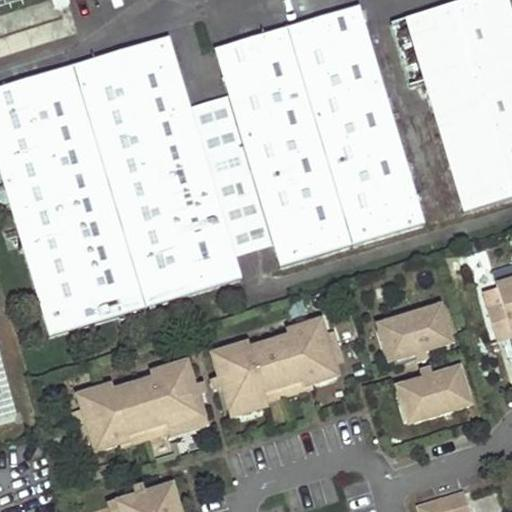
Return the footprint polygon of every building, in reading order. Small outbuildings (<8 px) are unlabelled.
[(511,201),(511,28),(504,0),(481,0),(403,22),(456,217),(511,201)] [(216,51),(280,269),(423,226),(359,9),(216,51)] [(162,36),(0,80),(0,203),(35,332),(228,279),(162,36)] [(511,287),(497,292),(503,309),(488,314),(497,343),(511,338),(511,335),(511,331),(511,330),(511,287)] [(450,347),(439,310),(384,328),(395,364),(450,347)] [(247,348),(211,359),(215,372),(224,401),(228,414),(265,402),(263,396),(310,382),(312,388),(337,380),(320,325),(294,333),(296,339),(287,342),(249,354),(247,348)] [(294,333),(285,336),(287,342),(296,339),(294,333)] [(0,422),(19,417),(0,357),(0,422)] [(203,422),(186,367),(150,378),(152,384),(113,396),(105,399),(103,393),(77,401),(81,414),(94,456),(120,448),(118,442),(165,427),(167,433),(203,422)] [(224,401),(215,372),(206,375),(215,404),(224,401)] [(469,409),(458,373),(403,389),(414,426),(469,409)] [(265,402),(266,405),(312,390),(312,388),(310,382),(263,396),(265,402)] [(113,396),(111,390),(103,393),(105,399),(113,396)] [(90,443),(81,414),(73,417),(82,446),(90,443)] [(121,450),(167,436),(167,433),(165,427),(118,442),(120,448),(121,450)] [(177,511),(171,489),(115,507),(117,511),(177,511)] [(468,511),(463,496),(455,499),(459,511),(468,511)] [(418,510),(418,511),(459,511),(455,499),(418,510)]
